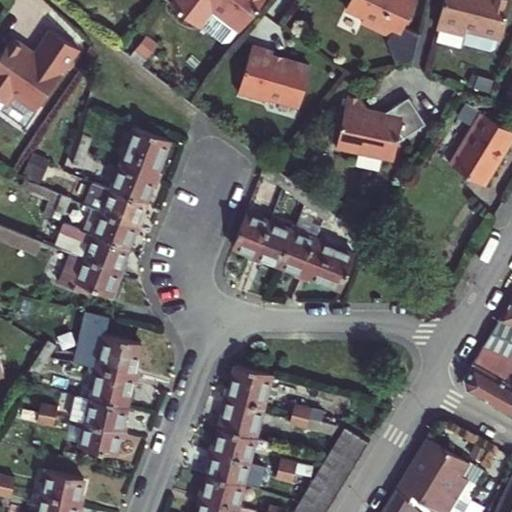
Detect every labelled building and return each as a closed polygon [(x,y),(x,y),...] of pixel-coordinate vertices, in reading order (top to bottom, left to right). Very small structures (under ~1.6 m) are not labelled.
[(211,2),(239,24),(257,0),(173,0),(198,19),(199,18),(211,2)] [(387,19),(396,23),(405,0),(342,0),(359,7),(357,12),(385,25),(387,19)] [(500,29),(503,29),(510,0),(443,0),(439,19),(468,26),(465,36),(497,43),(500,29)] [(238,23),(211,2),(199,18),(222,36),(229,35),(238,23)] [(0,105),(19,118),(69,37),(42,20),(24,49),(15,44),(13,38),(2,31),(0,33),(0,105)] [(271,92),(298,100),(310,62),(272,50),(273,46),(251,39),(237,86),(265,95),(271,92)] [(394,151),(398,134),(428,113),(409,87),(385,105),(370,102),(362,91),(348,88),(337,138),(359,143),(358,145),(382,150),(383,148),(394,151)] [(85,98),(77,121),(86,125),(95,102),(85,98)] [(485,177),(511,131),(511,122),(483,105),(452,157),(485,177)] [(126,115),(102,176),(134,189),(158,128),(126,115)] [(77,121),(65,150),(75,154),(86,125),(77,121)] [(264,155),(261,161),(285,180),(290,174),(264,155)] [(88,171),(78,194),(93,200),(125,213),(134,189),(102,176),(88,171)] [(305,186),(290,174),(285,180),(303,193),(305,186)] [(52,184),(47,197),(56,200),(61,187),(52,184)] [(360,227),(305,186),(303,193),(357,235),(360,227)] [(93,200),(84,222),(116,235),(125,213),(93,200)] [(244,207),(231,241),(252,249),(265,215),(244,207)] [(0,214),(0,226),(19,234),(23,224),(0,214)] [(41,214),(35,229),(44,232),(50,218),(41,214)] [(290,225),(265,215),(252,249),(277,259),(290,225)] [(84,222),(74,245),(107,258),(116,235),(84,222)] [(351,249),(290,225),(277,259),(338,283),(351,249)] [(58,238),(46,268),(74,279),(77,273),(97,281),(107,258),(74,245),(58,238)] [(511,293),(500,313),(511,317),(511,293)] [(511,317),(500,313),(483,341),(511,356),(511,317)] [(97,358),(105,327),(92,324),(85,355),(97,358)] [(105,327),(97,358),(131,366),(139,335),(105,327)] [(46,337),(38,332),(34,340),(41,344),(46,337)] [(34,340),(12,373),(21,375),(41,344),(34,340)] [(466,381),(511,405),(511,356),(483,341),(465,372),(466,381)] [(227,355),(224,366),(258,373),(260,363),(227,355)] [(97,358),(90,391),(124,399),(131,366),(97,358)] [(210,427),(207,443),(241,451),(258,373),(224,366),(223,371),(217,399),(210,427)] [(20,402),(41,407),(54,410),(56,399),(42,396),(44,387),(24,382),(20,402)] [(76,388),(70,413),(85,416),(118,424),(124,399),(90,391),(76,388)] [(284,393),(283,402),(299,405),(301,397),(284,393)] [(299,405),(283,402),(281,411),(297,414),(299,405)] [(41,407),(38,417),(52,420),(54,410),(41,407)] [(85,416),(79,441),(112,449),(118,424),(85,416)] [(347,420),(316,468),(344,474),(368,436),(347,420)] [(475,462),(430,432),(397,482),(399,483),(411,495),(412,497),(418,491),(425,498),(446,511),(466,511),(476,497),(475,492),(468,487),(474,479),(467,475),(475,462)] [(207,443),(201,468),(235,475),(241,451),(207,443)] [(273,449),(271,458),(287,461),(289,452),(273,449)] [(271,458),(268,468),(285,471),(287,461),(271,458)] [(42,464),(37,488),(72,496),(78,472),(42,464)] [(511,511),(511,464),(492,509),(498,511),(511,511)] [(201,468),(197,489),(231,497),(235,475),(201,468)] [(316,468),(302,490),(331,496),(344,474),(316,468)] [(0,479),(8,481),(10,473),(0,470),(0,479)] [(468,487),(475,492),(480,483),(474,479),(468,487)] [(378,511),(418,511),(413,507),(407,502),(411,495),(399,483),(381,511),(379,511),(378,511)] [(37,488),(32,511),(35,511),(68,511),(72,496),(37,488)] [(197,489),(191,511),(245,511),(246,511),(249,511),(275,511),(277,507),(261,503),(231,497),(197,489)] [(321,511),(331,496),(302,490),(292,505),(302,511),(321,511)] [(263,493),(261,503),(277,507),(279,497),(263,493)] [(411,495),(407,502),(413,507),(417,502),(411,495)]
